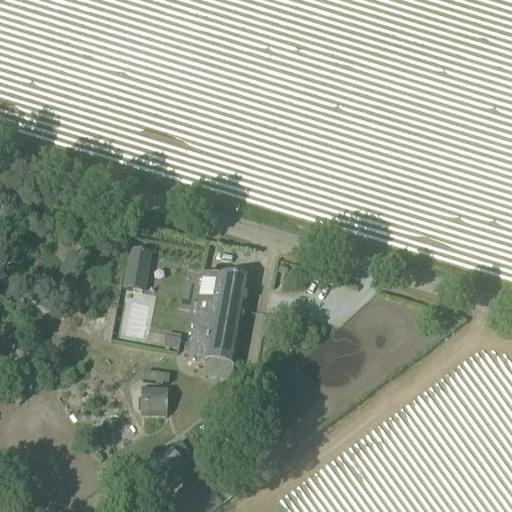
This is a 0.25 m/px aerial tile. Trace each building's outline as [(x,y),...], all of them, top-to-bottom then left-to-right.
[(128,252),(121,291),(143,295),(151,256),(128,252)] [(198,298),(195,311),(184,363),(202,367),(203,362),(231,368),(249,284),(218,279),(218,281),(202,278),(198,298)] [(165,335),(163,350),(178,352),(181,338),(165,335)] [(14,392),(8,398),(17,408),(24,401),(14,392)] [(165,419),(166,393),(140,393),(139,418),(165,419)] [(265,470),(297,446),(280,424),(249,447),(265,470)] [(186,473),(169,454),(167,451),(142,473),(160,495),(186,473)]
